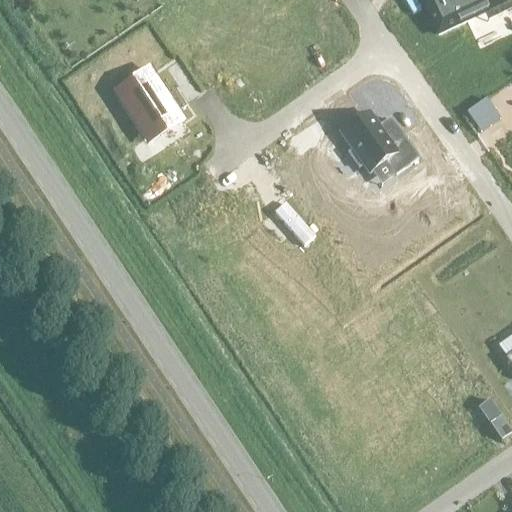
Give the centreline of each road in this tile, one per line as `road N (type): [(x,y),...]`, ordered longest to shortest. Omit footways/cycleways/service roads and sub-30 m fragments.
road 1 (tertiary): [(271,511),(0,103)]
road 2 (residential): [(216,168),(390,49)]
road 3 (residential): [(390,49),(511,218)]
